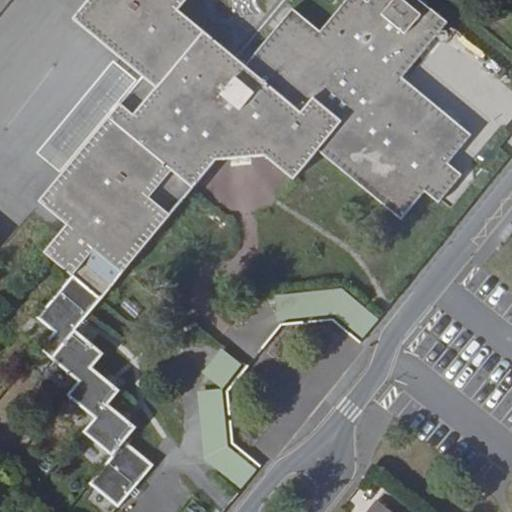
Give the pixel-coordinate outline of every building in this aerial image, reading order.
[(88,0),(73,19),(143,76),(157,87),(135,115),(121,103),(62,174),(40,200),(68,225),(44,252),(73,276),(95,249),(123,273),(217,160),(265,156),(294,180),(318,150),(343,121),(314,97),(313,98),(302,111),(246,65),(180,10),(187,0),(88,0)] [(293,8),(246,65),(302,111),(313,98),(314,97),(343,121),(318,150),(402,220),(425,191),(439,202),(463,174),(449,164),(472,135),(403,77),(449,23),(421,0),(369,0),(368,1),(366,0),(346,0),(321,31),(293,8)] [(121,103),(139,81),(115,62),(38,154),(62,174),(121,103)] [(139,81),(121,103),(135,115),(157,87),(143,76),(139,81)] [(123,273),(95,249),(73,276),(37,318),(54,332),(40,349),(51,358),(51,357),(75,329),(123,273)] [(275,296),(277,319),(333,314),(363,337),(378,318),(343,289),(275,296)] [(280,322),(266,341),(266,343),(320,338),(335,321),(335,317),(280,322)] [(104,352),(75,329),(51,357),(79,381),(92,366),(104,352)] [(203,373),(223,388),(242,365),(222,349),(203,373)] [(119,389),(92,366),(79,381),(68,395),(96,418),(108,403),(119,389)] [(205,458),(241,488),(256,469),(228,445),(222,388),(199,391),(205,458)] [(96,418),(84,432),(113,455),(125,440),(136,426),(108,403),(96,418)] [(113,455),(90,484),(120,508),(155,464),(125,440),(113,455)] [(393,511),(376,499),(365,511),(393,511)]
